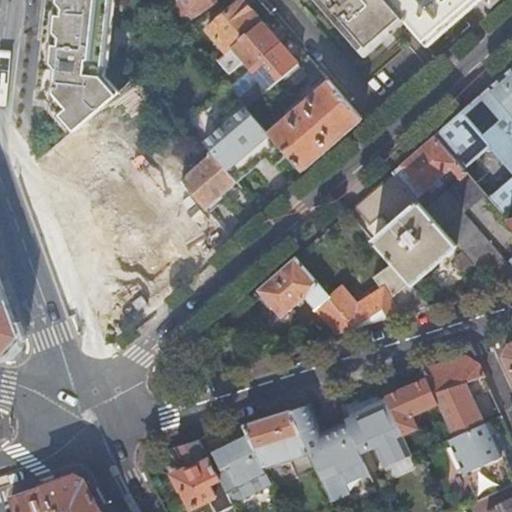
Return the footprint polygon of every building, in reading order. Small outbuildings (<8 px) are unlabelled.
[(46,155),(48,157),(53,153),(72,136),(111,102),(121,94),(106,77),(108,68),(115,0),(49,0),(47,29),(55,30),(53,55),(44,53),(39,100),(46,155)] [(112,69),(119,0),(115,0),(108,68),(112,69)] [(190,0),(192,2),(185,7),(194,20),(217,4),(214,0),(190,0)] [(401,17),(385,0),(314,0),(361,55),(388,32),(386,29),(401,17)] [(484,1),(483,0),(385,0),(401,17),(405,22),(428,49),(484,1)] [(502,0),(483,0),(484,1),(492,9),(502,0)] [(228,55),(262,25),(243,2),(227,16),(222,11),(211,21),(216,25),(208,32),(228,55)] [(390,34),(405,22),(401,17),(386,29),(388,32),(361,55),(366,60),(393,37),(390,34)] [(164,43),(170,51),(185,38),(196,29),(199,26),(196,22),(189,22),(164,43)] [(228,55),(219,63),(230,77),(246,64),(252,71),(281,46),(262,25),(228,55)] [(47,29),(44,53),(53,55),(55,30),(47,29)] [(237,84),(230,89),(247,108),(248,110),(270,91),(299,66),(281,46),(252,71),(262,83),(247,96),(237,84)] [(299,66),(270,91),(279,102),(308,77),(299,66)] [(511,70),(511,72),(489,91),(511,117),(511,70)] [(280,147),(304,174),(334,147),(364,121),(330,81),(270,134),(280,147)] [(511,117),(489,91),(462,115),(435,138),(484,195),(511,227),(511,117)] [(248,110),(247,108),(241,114),(249,123),(217,150),(242,180),(256,168),(257,170),(264,164),(262,162),(280,147),(270,134),(262,126),(248,110)] [(484,195),(435,138),(413,157),(393,175),(416,201),(434,185),(439,180),(450,171),(458,180),(457,181),(459,182),(447,193),(464,212),(484,195)] [(199,167),(181,183),(207,212),(238,184),(212,156),(205,162),(200,157),(195,161),(199,167)] [(151,173),(138,185),(150,199),(163,187),(151,173)] [(416,201),(393,175),(372,193),(354,209),(368,226),(363,230),(408,282),(411,287),(457,248),(443,233),(416,201)] [(443,184),(439,180),(434,185),(438,189),(443,184)] [(285,221),(303,207),(294,196),(276,210),(285,221)] [(492,288),(511,281),(511,271),(463,215),(443,233),(457,248),(492,288)] [(172,242),(155,223),(140,237),(127,222),(90,256),(120,289),(172,242)] [(337,336),(356,330),(329,298),(296,260),(258,293),(282,319),(305,299),(337,336)] [(0,278),(0,356),(6,358),(11,352),(23,339),(0,278)] [(356,330),(429,308),(411,287),(408,282),(394,295),(390,298),(384,288),(358,303),(342,286),(329,298),(356,330)] [(390,298),(394,295),(389,285),(384,288),(390,298)] [(203,349),(212,376),(254,362),(245,336),(203,349)] [(511,345),(508,346),(502,359),(511,382),(511,345)] [(445,366),(423,373),(427,382),(438,405),(454,440),(492,423),(501,418),(479,368),(479,365),(468,359),(445,366)] [(427,382),(386,399),(400,430),(403,436),(416,431),(411,420),(413,418),(413,416),(438,405),(427,382)] [(400,430),(386,399),(348,416),(366,453),(381,446),(387,457),(397,453),(392,441),(403,436),(400,430)] [(322,482),(363,464),(345,425),(321,436),(309,408),(291,414),(319,476),(322,482)] [(265,422),(244,428),(248,436),(256,454),(285,445),(288,453),(290,461),(301,458),(311,479),(319,476),(291,414),(265,422)] [(473,473),(485,500),(511,487),(511,486),(500,460),(507,456),(492,423),(454,440),(448,442),(464,477),(473,473)] [(236,481),(262,467),(260,462),(256,454),(248,436),(230,444),(226,434),(224,435),(201,442),(207,456),(218,477),(231,471),(236,481)] [(408,448),(403,436),(392,441),(397,453),(408,448)] [(225,511),(232,509),(222,487),(218,477),(210,462),(207,456),(201,442),(175,450),(170,451),(182,476),(175,480),(190,511),(209,501),(214,511),(225,511)] [(285,445),(256,454),(260,462),(288,453),(285,445)] [(381,446),(366,453),(372,464),(387,457),(381,446)] [(326,492),(368,474),(363,464),(322,482),(326,492)] [(271,490),(262,467),(236,481),(222,487),(234,510),(271,490)] [(222,487),(236,481),(231,471),(218,477),(222,487)] [(99,511),(96,505),(84,483),(73,478),(42,489),(22,497),(11,501),(15,511),(99,511)] [(327,511),(334,509),(328,496),(298,509),(298,511),(327,511)] [(511,511),(511,501),(498,507),(500,511),(496,511),(511,511)]
